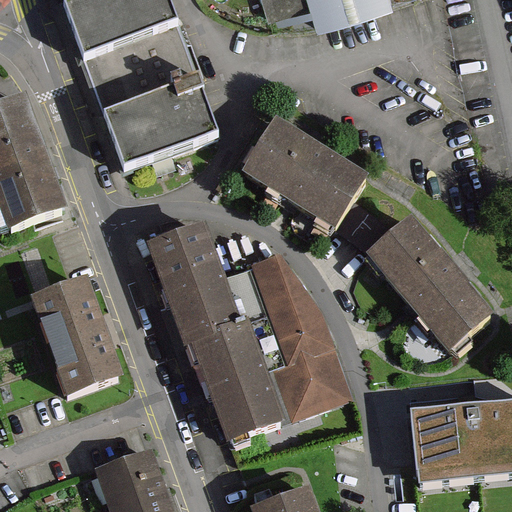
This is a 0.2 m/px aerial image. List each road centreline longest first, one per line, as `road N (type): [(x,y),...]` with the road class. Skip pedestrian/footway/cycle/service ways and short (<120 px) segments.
road 1 (residential): [(102,226),(177,206),(218,211),(282,246),(314,280),(348,349),(380,511)]
road 2 (residential): [(166,406),(102,226)]
road 3 (residential): [(0,464),(166,406)]
road 4 (residential): [(102,226),(45,75)]
